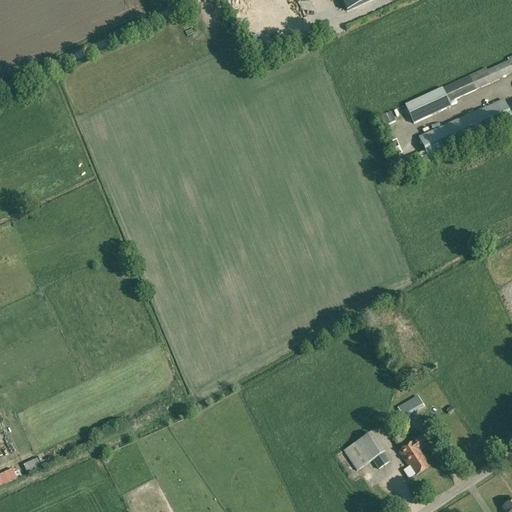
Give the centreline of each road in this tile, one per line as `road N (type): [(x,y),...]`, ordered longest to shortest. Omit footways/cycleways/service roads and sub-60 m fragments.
road 1 (unclassified): [(0,94),(208,0)]
road 2 (unknown): [(511,76),(422,122),(412,131),(412,157)]
